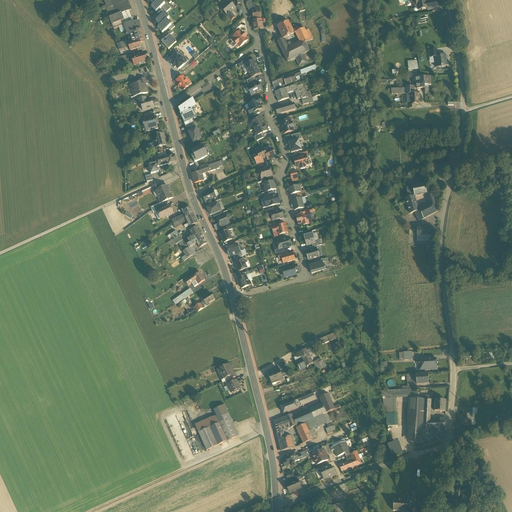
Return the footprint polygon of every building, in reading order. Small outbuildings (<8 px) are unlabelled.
[(111,12),(113,17),(121,14),(129,11),(131,10),(127,0),(103,0),(106,6),(107,9),(113,6),(115,11),(111,12)] [(156,12),(161,8),(165,5),(160,0),(154,5),(152,7),(156,12)] [(428,10),(428,11),(432,10),(437,9),(435,2),(427,3),(426,0),(415,0),(417,3),(417,6),(419,6),(422,8),(422,11),(428,10)] [(221,9),(226,15),(229,12),(232,10),(233,9),(228,3),(221,9)] [(106,9),(109,19),(113,17),(111,12),(115,11),(113,6),(107,9),(106,9)] [(253,22),(254,31),(262,29),(259,8),(253,9),(252,9),(253,10),(254,22),(253,22)] [(125,24),(133,22),(129,11),(121,14),(124,21),(125,24)] [(226,15),(231,21),(234,18),(233,18),(229,12),(226,15)] [(109,19),(112,25),(124,21),(121,14),(113,17),(109,19)] [(156,22),(160,27),(167,21),(169,19),(165,14),(156,22)] [(112,25),(114,30),(119,28),(124,25),(125,24),(124,21),(112,25)] [(127,31),(128,35),(131,34),(131,35),(132,35),(132,34),(134,34),(134,33),(135,32),(135,31),(133,24),(139,23),(138,21),(133,22),(125,24),(124,25),(127,31)] [(171,26),(167,21),(160,27),(158,29),(162,34),(168,29),(171,26)] [(283,39),(294,34),(293,30),(288,21),(277,27),(283,39)] [(232,29),(234,31),(241,26),(239,23),(232,29)] [(139,29),(135,31),(135,32),(134,33),(134,34),(138,45),(140,44),(145,43),(141,30),(139,30),(139,29)] [(164,37),(166,39),(170,36),(173,33),(171,31),(170,31),(164,37)] [(238,44),(240,47),(248,40),(245,37),(246,37),(244,34),(243,34),(240,31),(233,38),(235,41),(234,41),(237,44),(238,44)] [(305,32),(305,31),(296,35),(301,44),(301,45),(305,44),(309,42),(310,41),(305,32)] [(138,45),(134,34),(132,34),(132,35),(131,35),(131,34),(128,35),(131,43),(129,43),(130,47),(135,45),(136,46),(138,45)] [(174,39),(173,39),(170,36),(166,39),(162,43),(169,50),(177,43),(176,42),(176,41),(175,40),(174,39)] [(307,49),(305,44),(301,45),(301,44),(288,50),(283,39),(278,42),(288,62),(294,59),(304,54),(309,52),(307,49)] [(126,42),(123,42),(118,44),(119,50),(125,49),(124,44),(127,43),(126,42)] [(137,49),(138,52),(147,50),(145,43),(140,44),(141,48),(137,49)] [(167,56),(171,60),(176,55),(178,54),(174,50),(167,56)] [(132,58),(134,66),(145,63),(144,59),(146,59),(145,53),(138,55),(132,57),(132,58)] [(179,53),(178,54),(176,55),(179,58),(180,58),(183,61),(182,62),(185,65),(187,62),(185,59),(186,58),(183,55),(182,56),(179,53)] [(294,59),(298,67),(308,62),(304,54),(294,59)] [(171,60),(170,61),(173,64),(172,64),(175,68),(176,67),(178,70),(185,65),(182,62),(183,61),(180,58),(179,58),(176,55),(171,60)] [(434,58),(436,69),(436,67),(441,66),(441,68),(442,68),(449,66),(448,61),(447,61),(446,56),(437,57),(434,58)] [(245,65),(248,72),(258,68),(254,60),(247,64),(244,65),(245,65)] [(198,65),(194,61),(189,66),(192,70),(198,65)] [(408,62),(409,70),(418,70),(417,61),(408,62)] [(315,66),(302,71),(303,74),(316,69),(315,66)] [(261,74),(258,68),(248,72),(251,79),(253,78),(261,74)] [(286,76),(283,78),(284,81),(286,85),(292,83),(289,75),(286,76)] [(177,81),(177,82),(179,84),(181,87),(183,91),(189,86),(184,79),(183,77),(181,78),(177,81)] [(425,88),(425,85),(424,78),(414,78),(415,83),(416,83),(417,89),(425,89),(425,88)] [(134,90),(135,97),(148,93),(146,85),(143,86),(142,83),(140,83),(131,85),(132,91),(134,90)] [(249,92),(251,96),(262,91),(258,83),(254,84),(249,87),(251,91),(249,92)] [(306,83),(302,85),(305,94),(302,95),(303,98),(306,96),(307,100),(308,100),(307,99),(312,97),(310,92),(307,93),(305,87),(307,86),(306,83)] [(297,84),(293,86),(295,90),(295,91),(297,97),(302,95),(305,94),(302,85),(298,86),(297,84)] [(293,91),(295,90),(293,86),(275,92),(278,102),(288,98),(286,94),(285,91),(287,91),(287,93),(293,91)] [(308,103),(307,100),(306,96),(303,98),(299,99),(300,102),(302,106),(308,103)] [(248,110),(250,114),(258,110),(262,109),(259,103),(261,102),(260,99),(258,100),(253,102),(248,105),(250,109),(248,110)] [(143,111),(143,112),(154,109),(152,100),(147,101),(141,103),(143,103),(145,111),(143,111)] [(181,117),(184,124),(192,120),(197,118),(194,111),(198,110),(196,107),(193,100),(179,110),(180,112),(182,116),(181,117)] [(293,104),(289,106),(278,109),(280,113),(291,110),(295,109),(293,104)] [(147,128),(148,131),(158,129),(157,124),(158,124),(157,118),(155,119),(150,120),(150,118),(144,120),(142,120),(143,126),(147,125),(147,127),(147,128)] [(252,122),(255,129),(264,124),(261,118),(252,122)] [(280,123),(284,134),(293,132),(292,128),(293,128),(292,124),(291,124),(290,124),(289,121),(290,121),(290,120),(288,121),(285,122),(280,123)] [(186,127),(188,132),(196,128),(193,123),(186,127)] [(267,131),(264,124),(255,129),(253,130),(255,133),(256,132),(258,136),(261,134),(267,131)] [(188,132),(193,143),(201,139),(197,131),(196,128),(188,132)] [(155,144),(153,144),(148,145),(149,150),(154,148),(156,148),(166,146),(164,140),(164,141),(162,134),(153,137),(155,144)] [(291,136),(293,142),(299,140),(299,141),(302,140),(300,134),(291,136)] [(288,143),(291,154),(302,151),(299,141),(299,140),(293,142),(288,143)] [(192,156),(195,163),(207,157),(202,147),(192,151),(194,155),(192,156)] [(272,149),(265,152),(267,157),(268,161),(275,157),(276,157),(272,149)] [(262,160),(267,157),(265,152),(263,150),(260,151),(257,153),(258,156),(260,160),(262,160)] [(175,155),(167,157),(168,164),(177,162),(175,155)] [(300,167),(301,170),(305,169),(305,166),(312,164),(310,155),(309,156),(300,158),(294,160),(296,168),(300,167)] [(155,159),(156,163),(157,167),(168,165),(168,164),(167,157),(167,156),(159,158),(155,159)] [(263,162),(262,160),(260,160),(258,156),(254,158),(257,165),(263,162)] [(148,168),(149,168),(149,166),(150,166),(149,165),(156,163),(155,159),(152,160),(153,161),(147,163),(148,168)] [(430,163),(431,170),(448,167),(447,161),(430,163)] [(219,162),(208,166),(210,172),(221,168),(220,167),(219,162)] [(157,167),(156,163),(149,165),(150,166),(149,166),(149,168),(151,174),(159,172),(157,167)] [(259,171),(261,179),(272,176),(270,168),(264,169),(259,171)] [(192,175),(194,184),(204,181),(202,175),(201,172),(192,175)] [(264,189),(265,192),(268,192),(274,190),(276,189),(274,182),(271,183),(264,185),(265,188),(264,189)] [(152,187),(155,193),(156,192),(161,189),(159,184),(152,187)] [(425,185),(412,188),(414,197),(427,194),(425,185)] [(159,196),(162,203),(173,198),(169,190),(168,191),(167,187),(168,187),(168,186),(161,189),(156,192),(158,197),(159,196)] [(289,189),(290,195),(301,193),(299,186),(289,189)] [(414,197),(412,188),(406,189),(408,198),(414,197)] [(202,196),(205,203),(216,198),(216,197),(213,192),(213,191),(207,194),(202,196)] [(264,199),(265,203),(262,204),(263,208),(263,209),(266,208),(280,204),(278,195),(269,198),(264,199)] [(410,215),(414,213),(418,212),(418,211),(414,197),(408,198),(405,199),(410,215)] [(292,201),(295,211),(304,208),(303,205),(301,199),(292,201)] [(437,213),(434,202),(430,205),(419,210),(423,220),(431,216),(437,213)] [(208,209),(211,216),(212,215),(221,211),(218,205),(218,204),(212,207),(208,209)] [(159,211),(159,212),(162,219),(166,217),(167,218),(169,217),(169,216),(173,214),(171,209),(170,209),(169,207),(164,209),(159,211)] [(183,212),(184,215),(186,218),(193,214),(191,208),(183,212)] [(419,222),(423,220),(419,210),(418,211),(418,212),(414,213),(419,222)] [(272,218),(273,222),(284,219),(282,211),(274,213),(271,214),(272,218)] [(303,224),(303,226),(308,225),(307,222),(311,221),(309,214),(309,213),(305,214),(296,217),(298,225),(303,224)] [(198,223),(193,214),(186,218),(187,221),(188,223),(189,226),(190,227),(198,223)] [(219,224),(220,228),(226,225),(227,225),(228,225),(229,224),(230,224),(226,215),(217,219),(219,224)] [(174,225),(176,228),(187,221),(186,218),(181,221),(174,225)] [(278,233),(279,235),(288,233),(287,233),(288,232),(287,230),(287,229),(285,224),(279,226),(272,228),(273,232),(275,234),(278,233)] [(193,237),(195,240),(202,235),(198,227),(190,232),(193,237)] [(417,237),(417,241),(428,241),(428,237),(433,237),(434,229),(429,229),(417,229),(417,237)] [(220,234),(224,243),(232,240),(228,231),(224,232),(220,234)] [(207,244),(202,235),(195,240),(191,243),(188,245),(190,248),(192,247),(197,244),(199,248),(207,244)] [(304,237),(306,247),(312,245),(314,245),(316,244),(315,242),(313,235),(304,237)] [(180,237),(173,241),(176,245),(179,244),(180,245),(184,243),(180,237)] [(279,250),(284,249),(291,247),(289,239),(282,241),(277,242),(278,246),(279,250)] [(180,245),(182,248),(188,245),(191,243),(189,240),(184,243),(180,245)] [(226,249),(230,257),(233,256),(240,252),(237,245),(226,249)] [(193,256),(189,249),(184,252),(186,255),(188,259),(193,256)] [(198,260),(205,255),(201,250),(196,254),(194,255),(196,257),(198,260)] [(306,253),(308,261),(320,258),(318,251),(317,250),(309,252),(306,253)] [(233,256),(235,260),(243,257),(241,252),(240,252),(233,256)] [(282,259),(283,264),(295,261),(293,254),(288,255),(281,256),(281,257),(282,259)] [(196,257),(186,264),(190,271),(201,264),(198,260),(196,257)] [(235,263),(239,272),(247,269),(245,264),(243,260),(237,262),(235,263)] [(322,263),(315,265),(309,267),(311,274),(321,272),(324,271),(324,269),(322,263)] [(283,270),(285,278),(295,275),(298,271),(297,267),(289,268),(283,270)] [(188,286),(192,284),(196,281),(199,285),(205,281),(199,273),(194,277),(193,276),(185,282),(188,286)] [(237,280),(241,289),(249,286),(251,285),(250,281),(248,282),(246,276),(239,279),(237,280)] [(183,295),(191,290),(190,289),(173,301),(175,305),(185,299),(183,295)] [(183,295),(185,299),(193,293),(191,290),(183,295)] [(205,301),(208,306),(211,304),(210,303),(216,300),(212,294),(204,299),(205,301)] [(199,312),(204,309),(201,305),(201,304),(196,307),(199,312)] [(334,334),(326,337),(329,342),(336,339),(334,334)] [(309,356),(308,353),(306,349),(299,353),(300,355),(302,359),(296,362),(300,370),(307,367),(308,367),(313,363),(309,356)] [(404,353),(404,361),(412,360),(412,352),(404,353)] [(419,362),(420,371),(436,370),(436,361),(429,362),(429,360),(418,360),(418,362),(419,362)] [(317,367),(320,370),(325,367),(322,361),(314,366),(316,368),(317,367)] [(279,371),(285,369),(282,362),(277,366),(279,371)] [(223,375),(225,379),(233,375),(230,369),(232,369),(230,365),(224,367),(224,368),(218,371),(221,376),(223,375)] [(267,375),(271,384),(278,381),(279,382),(283,380),(279,371),(272,373),(267,375)] [(228,385),(231,393),(240,389),(236,381),(235,381),(228,385)] [(408,381),(409,390),(417,389),(417,385),(416,381),(408,381)] [(387,420),(387,427),(398,426),(396,396),(411,395),(410,390),(386,392),(382,392),(387,420)] [(301,406),(316,400),(313,394),(298,399),(299,400),(301,406)] [(327,413),(335,410),(334,407),(328,394),(319,398),(323,407),(326,413),(327,413)] [(424,400),(423,431),(445,430),(445,422),(440,422),(430,422),(431,400),(431,396),(425,396),(425,400),(424,400)] [(413,431),(423,431),(424,400),(413,399),(412,431),(413,431)] [(281,406),(284,414),(290,412),(298,409),(297,407),(301,406),(299,400),(281,406)] [(435,412),(445,412),(446,401),(435,401),(435,408),(434,408),(433,411),(435,411),(435,412)] [(216,417),(217,419),(228,414),(225,405),(214,410),(216,417)] [(322,415),(326,413),(323,407),(310,412),(313,419),(322,415)] [(460,425),(471,426),(472,412),(463,411),(462,418),(462,420),(460,420),(460,425)] [(305,423),(313,419),(310,412),(293,419),(296,426),(305,423)] [(326,413),(322,415),(326,424),(327,426),(331,424),(327,413),(326,413)] [(220,423),(210,428),(218,445),(236,437),(230,424),(233,423),(232,421),(228,414),(217,419),(220,423)] [(287,422),(293,419),(291,415),(289,416),(285,417),(274,422),(275,426),(281,424),(287,422)] [(313,430),(326,424),(322,415),(313,419),(305,423),(306,425),(309,432),(313,430)] [(195,425),(198,433),(210,428),(220,423),(217,419),(216,417),(211,418),(195,425)] [(293,419),(287,422),(290,428),(296,426),(293,419)] [(282,430),(290,428),(287,422),(281,424),(282,430)] [(230,424),(236,437),(239,436),(233,423),(230,424)] [(309,432),(306,425),(297,428),(304,444),(312,440),(312,439),(309,432)] [(206,451),(218,445),(210,428),(198,433),(206,451)] [(444,435),(445,430),(423,431),(422,444),(423,446),(423,447),(442,440),(443,439),(444,437),(444,435)] [(413,431),(412,431),(408,431),(408,443),(411,443),(413,443),(422,444),(423,431),(413,431)] [(291,436),(284,438),(278,439),(281,451),(294,448),(293,445),(294,445),(294,443),(293,444),(291,436)] [(195,455),(200,453),(196,441),(191,442),(195,455)] [(403,453),(399,441),(388,445),(392,457),(403,453)] [(345,454),(346,457),(350,455),(350,454),(349,451),(346,445),(345,443),(333,447),(331,448),(332,451),(334,450),(337,457),(345,454)] [(312,455),(314,460),(326,455),(323,450),(312,455)] [(346,457),(348,464),(350,464),(351,468),(361,464),(359,459),(358,455),(357,452),(354,453),(350,454),(350,455),(346,457)] [(294,453),(289,455),(293,463),(299,461),(302,459),(301,456),(300,454),(296,456),(294,453)] [(293,464),(293,463),(289,455),(289,454),(285,456),(285,458),(284,459),(285,460),(282,461),(284,467),(289,466),(289,465),(293,464)] [(314,460),(317,465),(328,461),(326,456),(314,460)] [(342,472),(351,468),(350,464),(348,464),(346,465),(346,464),(339,466),(342,472)] [(321,474),(324,479),(336,474),(334,469),(333,470),(331,465),(325,468),(320,470),(320,471),(321,470),(322,473),(321,474)] [(296,477),(294,478),(292,471),(285,474),(288,480),(289,484),(298,481),(296,477)] [(286,485),(289,493),(301,488),(298,481),(289,484),(286,485)] [(404,511),(409,511),(410,501),(394,500),(393,511),(400,511),(404,511)] [(361,503),(358,501),(355,502),(353,505),(354,508),(357,509),(360,509),(361,506),(361,503)] [(344,511),(342,503),(330,507),(331,511),(344,511)]
